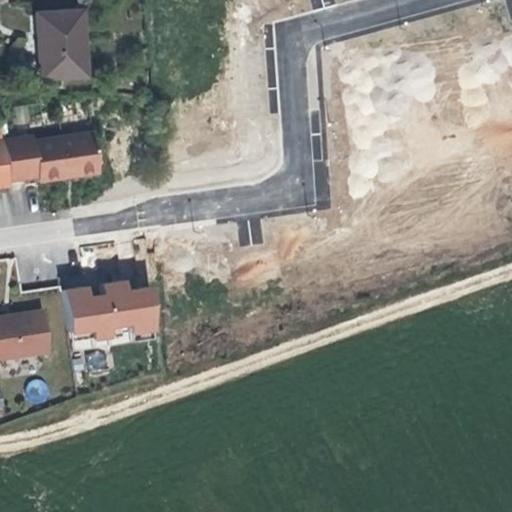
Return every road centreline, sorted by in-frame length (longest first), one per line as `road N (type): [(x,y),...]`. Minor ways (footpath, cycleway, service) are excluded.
road 1 (residential): [(0,240),(275,197),(294,178),(297,159),(293,53),(300,38),(414,0)]
road 2 (track): [(511,265),(49,433),(0,433)]
